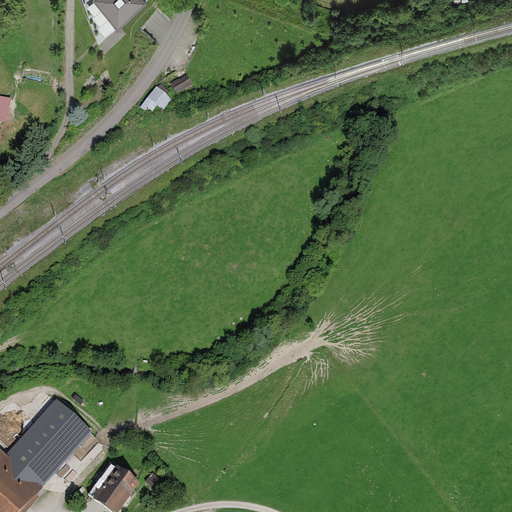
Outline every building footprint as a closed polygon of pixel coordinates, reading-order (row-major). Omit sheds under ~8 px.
[(147,1),(145,0),(93,0),(118,29),(147,1)] [(180,81),(173,84),(177,93),(184,90),(180,81)] [(0,100),(0,112),(9,114),(11,101),(0,100)] [(0,511),(16,511),(87,431),(54,403),(6,458),(0,452),(0,511)] [(118,511),(136,485),(114,471),(93,503),(105,511),(118,511)]
